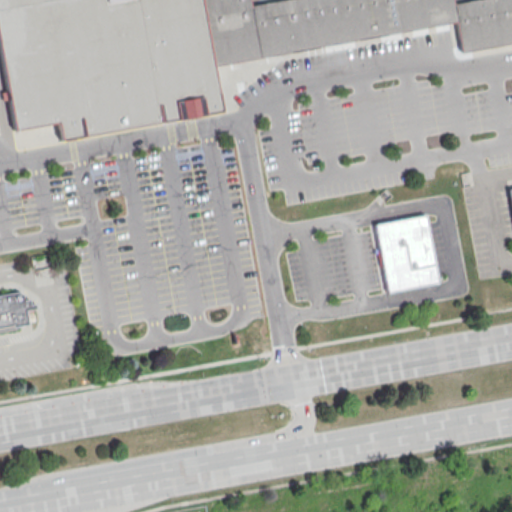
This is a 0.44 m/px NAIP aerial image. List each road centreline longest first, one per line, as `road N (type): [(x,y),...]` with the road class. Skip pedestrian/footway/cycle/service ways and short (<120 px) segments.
road 1 (primary): [(6,510),(511,415)]
road 2 (primary): [(6,510),(49,479),(295,429),(306,411),(291,380)]
road 3 (primary): [(511,337),(275,383)]
road 4 (primary): [(275,383),(149,402)]
